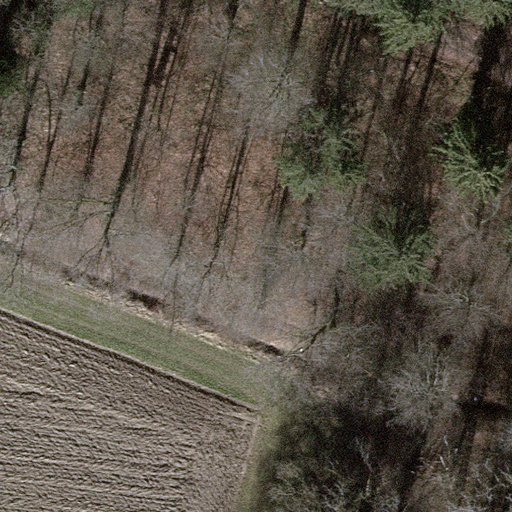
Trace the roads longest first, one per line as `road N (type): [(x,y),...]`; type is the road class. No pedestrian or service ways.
road 1 (track): [(0,293),(279,400),(241,511)]
road 2 (track): [(367,0),(511,71)]
